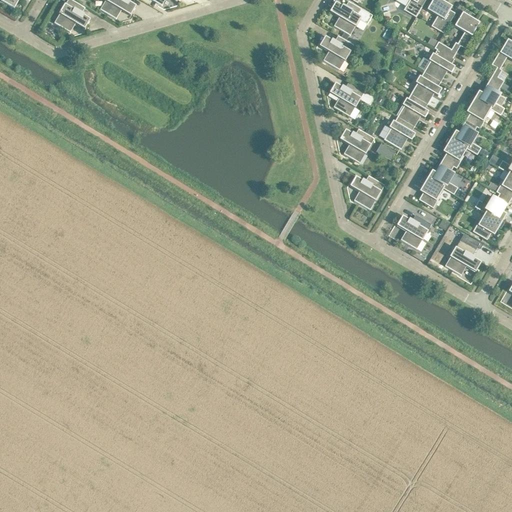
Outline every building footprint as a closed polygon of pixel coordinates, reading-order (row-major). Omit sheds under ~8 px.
[(0,0),(1,1),(14,9),(14,8),(18,0),(0,0)] [(85,9),(70,0),(68,0),(70,1),(66,6),(65,5),(59,15),(60,16),(56,24),(55,23),(54,24),(70,34),(70,33),(68,31),(73,23),(84,30),(90,20),(84,16),(79,12),(82,8),(84,10),(85,9)] [(105,0),(105,1),(106,2),(102,10),(100,10),(100,11),(116,20),(116,19),(114,18),(118,10),(130,17),(136,7),(130,3),(130,2),(126,0),(105,0)] [(416,18),(426,0),(407,0),(409,1),(403,11),(416,18)] [(443,35),(455,15),(450,11),(452,8),(438,0),(433,0),(427,11),(437,17),(431,27),(443,35)] [(372,16),(364,12),(348,2),(348,3),(350,5),(348,9),(342,6),(342,7),(335,3),(329,13),(341,20),(337,28),(334,26),(334,27),(349,37),(350,36),(349,35),(353,27),(355,28),(360,21),(367,25),(372,16)] [(478,28),(477,28),(479,24),(462,14),(454,27),(464,33),(457,45),(455,44),(451,51),(438,43),(434,50),(437,51),(454,61),(454,60),(452,60),(460,47),(465,51),(478,28),(478,27),(478,28)] [(376,33),(370,37),(375,44),(381,40),(376,33)] [(354,46),(338,37),(337,38),(340,39),(337,44),(332,40),(331,41),(325,37),(319,47),(331,54),(326,62),(324,61),(323,62),(339,71),(339,70),(338,69),(343,61),(345,63),(351,53),(349,52),(352,46),(353,47),(354,46)] [(511,45),(511,48),(505,44),(505,43),(491,66),(496,69),(489,82),(500,89),(504,82),(498,78),(502,71),(500,70),(507,59),(511,61),(511,45)] [(437,51),(434,56),(432,55),(432,56),(430,60),(429,61),(428,62),(430,63),(424,73),(440,83),(441,83),(439,82),(445,72),(451,75),(451,74),(450,74),(451,73),(454,69),(455,68),(449,65),(452,60),(453,61),(454,61),(437,51)] [(440,83),(424,73),(421,78),(419,77),(419,78),(417,82),(417,83),(416,84),(416,83),(415,84),(417,85),(410,96),(427,106),(427,105),(426,104),(432,94),(437,97),(438,96),(437,96),(438,95),(441,91),(441,90),(436,87),(439,83),(440,84),(440,83)] [(505,100),(497,94),(500,89),(489,82),(485,88),(487,90),(484,95),(479,92),(475,98),(491,108),(490,111),(500,117),(504,110),(501,108),(505,100)] [(370,107),(374,99),(348,83),(347,84),(350,86),(348,90),(342,87),(341,88),(335,84),(329,94),(341,101),(336,109),(334,107),(333,108),(349,118),(350,117),(348,116),(353,108),(355,109),(360,101),(370,107)] [(427,106),(410,96),(407,100),(406,100),(403,105),(404,105),(403,106),(402,106),(403,107),(397,118),(414,128),(413,127),(419,116),(424,120),(425,119),(424,118),(425,117),(428,113),(423,110),(425,105),(427,106)] [(380,107),(384,100),(379,97),(375,104),(380,107)] [(491,108),(475,98),(474,100),(471,106),(470,106),(470,107),(469,109),(472,110),(465,122),(477,128),(476,129),(480,130),(487,118),(486,118),(490,111),(491,108)] [(364,116),(367,108),(361,106),(358,113),(364,116)] [(414,128),(397,118),(394,123),(393,122),(392,123),(393,123),(390,127),(391,127),(390,128),(389,128),(389,129),(390,130),(384,141),(400,151),(401,150),(400,149),(406,139),(411,142),(411,141),(411,140),(412,140),(414,136),(415,136),(415,135),(410,132),(412,128),(414,128)] [(476,136),(473,134),(476,129),(477,128),(465,122),(462,128),(463,129),(460,135),(455,132),(452,138),(468,148),(466,150),(477,156),(481,149),(472,144),(476,136)] [(370,137),(373,132),(369,130),(366,135),(358,130),(358,131),(360,133),(358,137),(352,134),(352,135),(345,131),(339,141),(351,148),(346,156),(344,154),(343,155),(359,164),(360,163),(359,163),(363,155),(365,156),(371,146),(369,145),(372,140),(373,140),(374,139),(370,137)] [(468,148),(452,138),(451,140),(448,146),(447,145),(443,153),(446,155),(442,161),(453,168),(456,170),(463,158),(462,157),(466,150),(468,148)] [(390,161),(395,153),(381,144),(376,153),(390,161)] [(453,176),(450,174),(453,168),(442,161),(438,168),(440,169),(437,174),(432,171),(428,177),(445,187),(443,190),(453,196),(458,189),(448,183),(453,176)] [(511,165),(511,167),(502,162),(498,169),(503,172),(508,175),(510,172),(511,173),(511,165)] [(508,175),(503,172),(499,178),(504,181),(504,182),(503,181),(496,193),(499,195),(510,201),(511,198),(511,173),(510,172),(508,175)] [(384,186),(368,177),(368,178),(370,179),(368,183),(362,180),(362,181),(355,177),(350,187),(361,194),(357,202),(354,201),(354,202),(369,211),(370,210),(369,209),(373,201),(375,202),(381,193),(379,192),(382,186),(384,187),(384,186)] [(445,187),(428,177),(427,179),(428,179),(424,185),(419,192),(422,194),(418,201),(433,210),(440,197),(439,197),(443,190),(445,187)] [(510,201),(499,195),(495,201),(492,199),(488,207),(478,201),(474,208),(485,214),(486,212),(503,221),(506,215),(501,212),(505,207),(506,208),(510,201)] [(503,221),(486,212),(485,214),(481,221),(480,221),(472,233),(487,241),(491,235),(494,236),(498,229),(501,223),(502,223),(503,221)] [(431,226),(415,216),(415,217),(417,219),(415,223),(409,220),(409,221),(402,217),(396,227),(408,234),(403,242),(401,240),(400,241),(416,250),(417,250),(415,249),(420,241),(422,242),(428,232),(426,231),(429,226),(430,226),(431,226)] [(475,252),(459,242),(459,243),(460,244),(457,249),(455,248),(449,258),(451,259),(446,267),(445,266),(445,267),(460,277),(461,276),(459,274),(463,266),(475,273),(481,263),(475,260),(475,259),(470,255),(472,251),(475,253),(475,252)]
